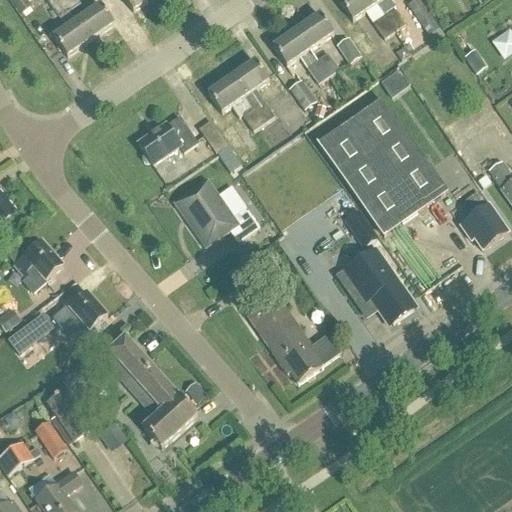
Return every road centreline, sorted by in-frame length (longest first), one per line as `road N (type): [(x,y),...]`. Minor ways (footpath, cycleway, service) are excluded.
road 1 (residential): [(279,450),(30,152)]
road 2 (tertiary): [(279,450),(511,289)]
road 3 (residential): [(30,152),(252,0)]
